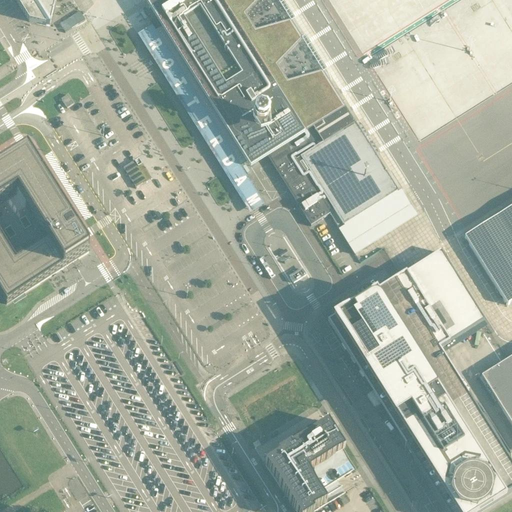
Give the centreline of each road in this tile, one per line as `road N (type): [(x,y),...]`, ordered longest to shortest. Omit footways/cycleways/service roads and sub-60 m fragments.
road 1 (unclassified): [(403,511),(305,357),(289,346),(224,382),(213,400),(278,511)]
road 2 (unclassified): [(0,128),(29,113),(39,121),(124,255),(112,273),(0,343)]
road 3 (secondary): [(4,382),(31,392),(107,511)]
